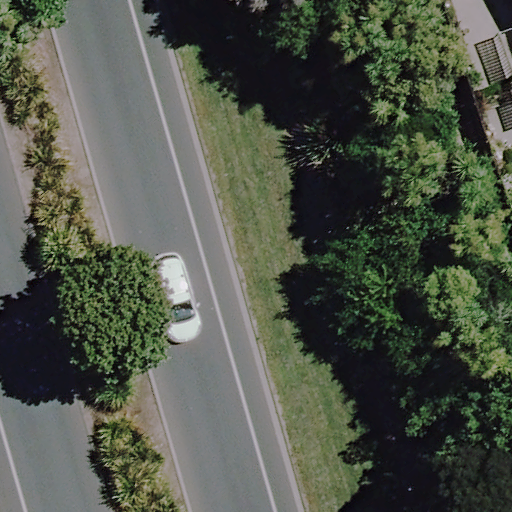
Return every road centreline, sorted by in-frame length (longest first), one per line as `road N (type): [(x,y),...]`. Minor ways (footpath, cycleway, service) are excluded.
road 1 (secondary): [(118,0),(268,511)]
road 2 (secondary): [(81,511),(0,221)]
